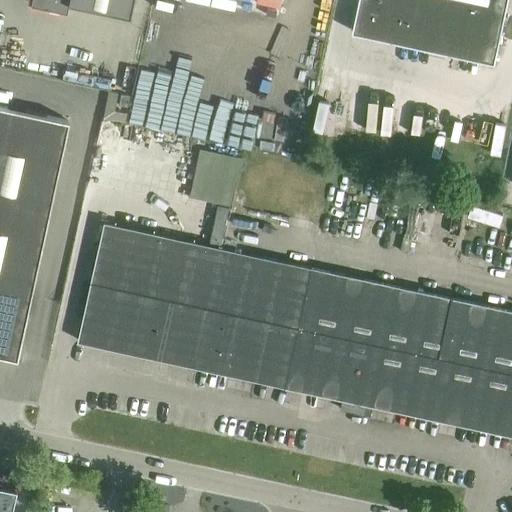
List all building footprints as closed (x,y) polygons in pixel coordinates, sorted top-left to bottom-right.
[(29,0),(29,2),(65,9),(67,0),(128,14),(130,0),(29,0)] [(359,0),(353,32),(495,62),(508,0),(359,0)] [(114,112),(118,93),(108,91),(102,120),(123,124),(125,114),(114,112)] [(118,106),(126,107),(129,97),(120,95),(118,106)] [(0,353),(15,357),(66,120),(0,105),(0,353)] [(188,197),(231,206),(240,158),(198,149),(188,197)] [(222,246),(230,207),(218,205),(210,243),(222,246)] [(373,404),(511,434),(511,309),(105,222),(78,341),(343,398),(340,410),(370,416),(373,404)] [(0,511),(10,511),(15,490),(0,486),(0,511)]
